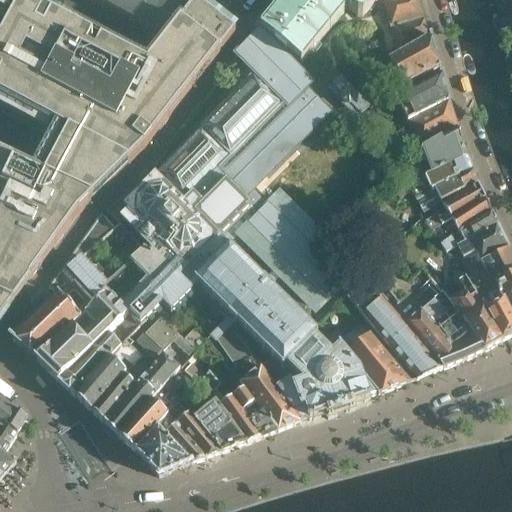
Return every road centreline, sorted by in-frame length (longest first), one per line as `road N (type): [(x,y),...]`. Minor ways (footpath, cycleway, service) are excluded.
road 1 (residential): [(511,387),(158,511)]
road 2 (residential): [(430,0),(479,162),(511,232)]
